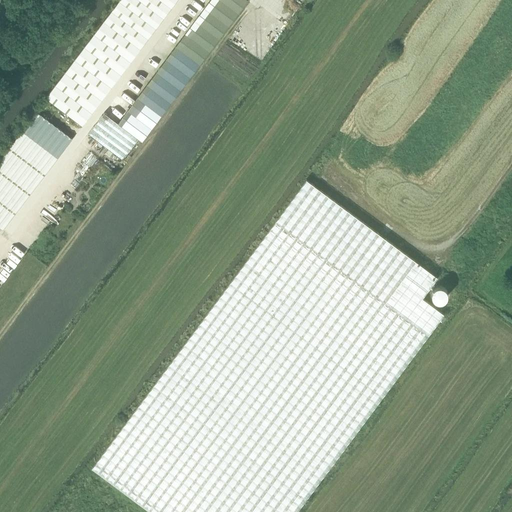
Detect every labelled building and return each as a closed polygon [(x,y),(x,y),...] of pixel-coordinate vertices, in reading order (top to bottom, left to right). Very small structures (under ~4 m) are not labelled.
[(120,0),(50,94),(85,121),(177,0),(120,0)] [(204,0),(113,117),(141,140),(242,0),(204,0)] [(38,110),(0,159),(0,226),(1,228),(71,136),(38,110)] [(437,275),(312,182),(307,178),(93,465),(155,511),(293,511),(444,312),(422,295),(437,275)] [(437,284),(436,285),(435,285),(434,286),(433,287),(432,288),(432,289),(432,290),(432,291),(432,292),(432,293),(432,294),(432,295),(433,296),(433,297),(434,297),(435,298),(436,299),(437,299),(438,300),(440,300),(441,299),(442,299),(444,299),(445,298),(446,296),(447,294),(447,293),(448,292),(448,291),(447,290),(447,289),(446,288),(446,287),(445,286),(444,285),(443,284),(442,284),(441,284),(439,284),(438,284),(437,284)]
